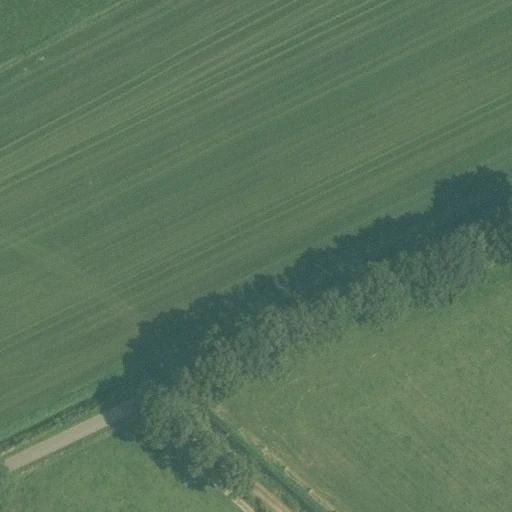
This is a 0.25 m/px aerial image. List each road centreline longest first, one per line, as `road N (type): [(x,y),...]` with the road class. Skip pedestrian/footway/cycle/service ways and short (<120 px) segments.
road 1 (unclassified): [(0,472),(511,224)]
road 2 (track): [(151,398),(278,511)]
